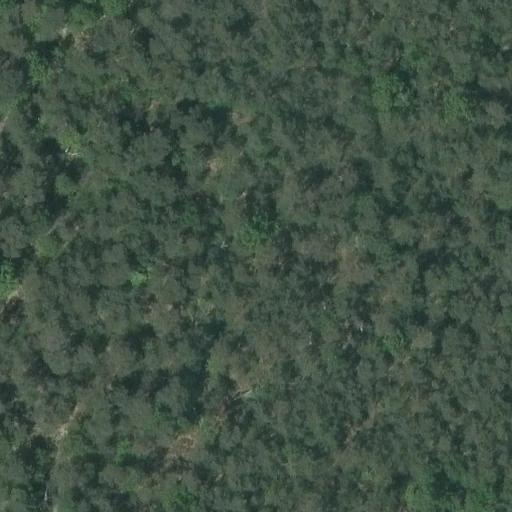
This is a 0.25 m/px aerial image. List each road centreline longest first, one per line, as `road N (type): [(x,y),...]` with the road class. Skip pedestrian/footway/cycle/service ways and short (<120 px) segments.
road 1 (track): [(0,454),(136,491),(192,475),(511,495)]
road 2 (track): [(132,0),(0,126)]
